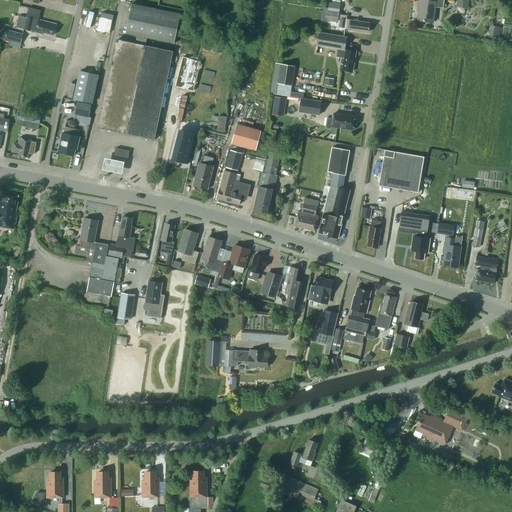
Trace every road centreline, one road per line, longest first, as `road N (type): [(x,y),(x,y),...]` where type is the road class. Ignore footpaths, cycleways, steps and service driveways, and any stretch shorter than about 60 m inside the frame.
road 1 (unclassified): [(0,459),(31,446),(215,443),(511,351)]
road 2 (tertiary): [(343,257),(179,205),(41,180)]
road 3 (unclassified): [(343,257),(391,0)]
road 4 (unclassified): [(41,180),(82,0)]
road 5 (unknown): [(41,180),(5,357)]
road 6 (tertiary): [(511,315),(343,257)]
